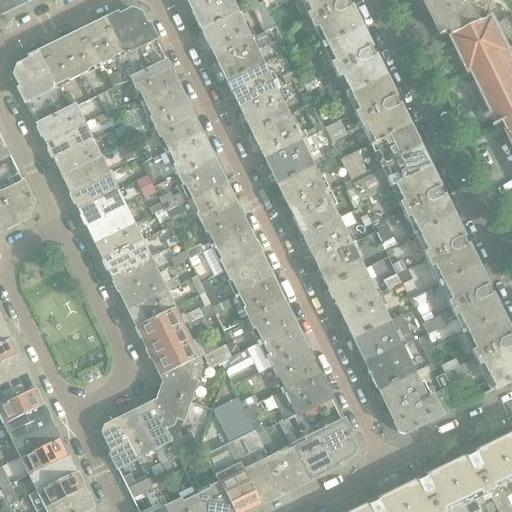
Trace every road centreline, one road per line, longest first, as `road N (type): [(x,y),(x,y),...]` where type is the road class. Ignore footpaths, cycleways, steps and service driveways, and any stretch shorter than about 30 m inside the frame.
road 1 (residential): [(155,0),(382,469)]
road 2 (residential): [(511,284),(374,0)]
road 3 (residential): [(69,408),(121,383),(125,373),(58,226)]
road 4 (residential): [(0,270),(69,408)]
road 5 (residential): [(382,469),(511,406)]
road 6 (residential): [(58,226),(0,107)]
